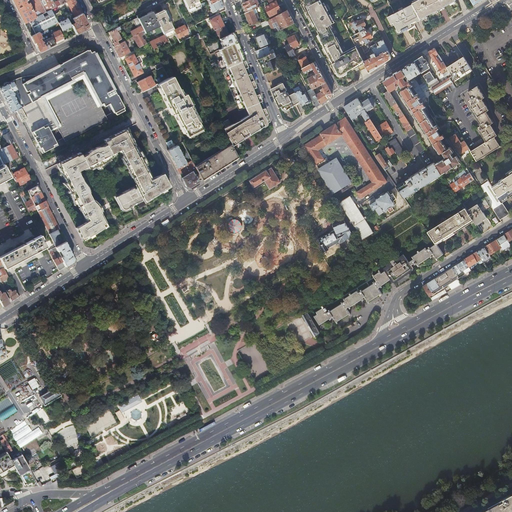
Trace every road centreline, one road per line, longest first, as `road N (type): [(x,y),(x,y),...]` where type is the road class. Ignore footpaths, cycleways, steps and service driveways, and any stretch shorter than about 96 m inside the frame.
road 1 (primary): [(83,511),(511,279)]
road 2 (primary): [(381,339),(95,493)]
road 3 (residential): [(96,29),(187,200)]
road 4 (residential): [(84,266),(5,113)]
road 5 (residential): [(511,220),(405,288),(393,308)]
road 6 (residential): [(285,137),(227,0)]
road 7 (secondary): [(187,200),(84,266)]
